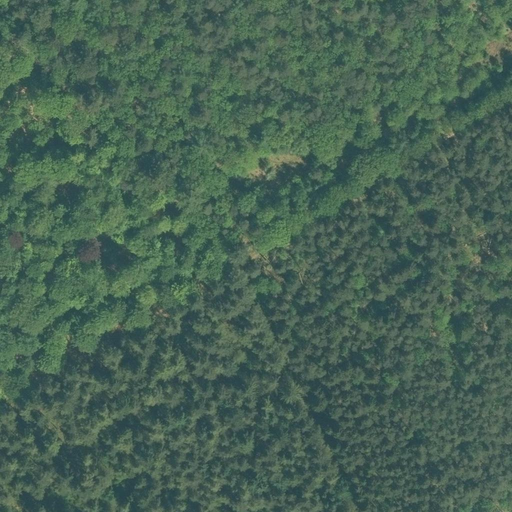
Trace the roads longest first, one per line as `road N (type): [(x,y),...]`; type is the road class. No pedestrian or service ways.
road 1 (track): [(360,511),(239,259),(0,19)]
road 2 (track): [(0,399),(511,89)]
